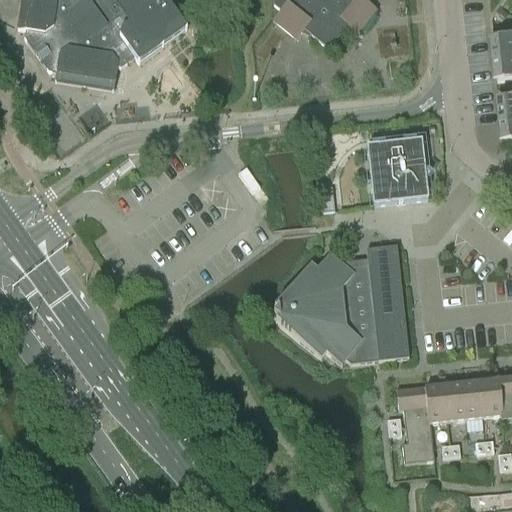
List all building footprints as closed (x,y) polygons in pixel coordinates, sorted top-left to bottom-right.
[(138,67),(186,33),(168,7),(171,0),(22,0),(17,33),(25,34),(23,41),(48,76),(55,77),(54,84),(113,94),(116,71),(119,72),(134,62),(138,67)] [(296,43),(304,33),(328,52),(347,28),(357,36),(376,12),(366,5),(370,0),(271,0),(273,7),(272,7),(280,13),(272,23),(296,43)] [(511,40),(487,43),(489,64),(511,61),(511,40)] [(511,83),(511,61),(489,64),(491,86),(511,83)] [(496,125),(511,123),(511,101),(493,104),(496,125)] [(511,123),(496,125),(498,147),(511,145),(511,123)] [(366,150),(372,209),(427,203),(425,182),(429,178),(424,174),(421,144),(366,150)] [(331,191),(320,192),(322,216),(334,215),(331,191)] [(367,267),(345,270),(345,269),(344,269),(329,257),(316,273),(310,268),(273,313),(276,315),(272,320),(277,323),(275,326),(320,363),(325,357),(341,369),(345,364),(350,368),(408,362),(396,250),(366,253),(367,267)] [(511,382),(497,384),(500,421),(499,421),(500,426),(511,424),(511,382)] [(497,384),(479,386),(483,423),(499,421),(500,421),(497,384)] [(479,386),(461,388),(465,424),(483,423),(479,386)] [(461,388),(443,390),(447,426),(465,424),(461,388)] [(429,428),(447,426),(443,390),(425,392),(429,428)] [(404,431),(429,428),(425,392),(396,395),(398,415),(403,414),(404,431)] [(386,424),(387,433),(400,432),(399,423),(386,424)] [(429,428),(404,431),(406,448),(401,448),(403,468),(433,465),(429,428)] [(400,432),(387,433),(388,442),(400,441),(400,432)] [(492,445),(483,446),(484,459),(493,458),(492,445)] [(476,460),(484,459),(483,446),(474,447),(476,460)] [(449,450),(450,462),(459,461),(458,449),(449,450)] [(442,463),(450,462),(449,450),(440,450),(442,463)] [(497,459),(498,468),(511,466),(510,457),(497,459)] [(511,466),(498,468),(499,476),(511,475),(511,466)]
